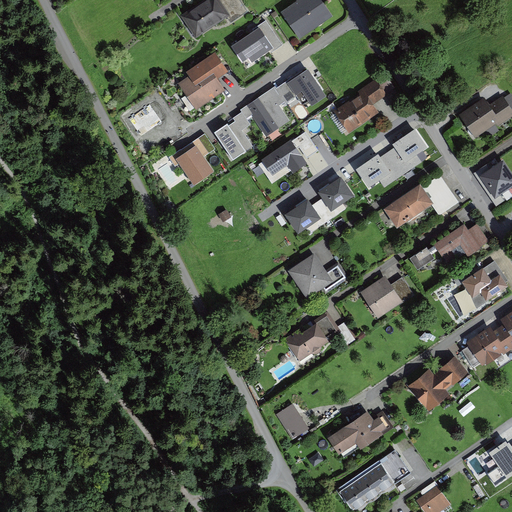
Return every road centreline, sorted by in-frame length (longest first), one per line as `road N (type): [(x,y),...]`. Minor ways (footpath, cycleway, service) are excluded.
road 1 (residential): [(347,0),(511,247)]
road 2 (track): [(287,475),(172,511)]
